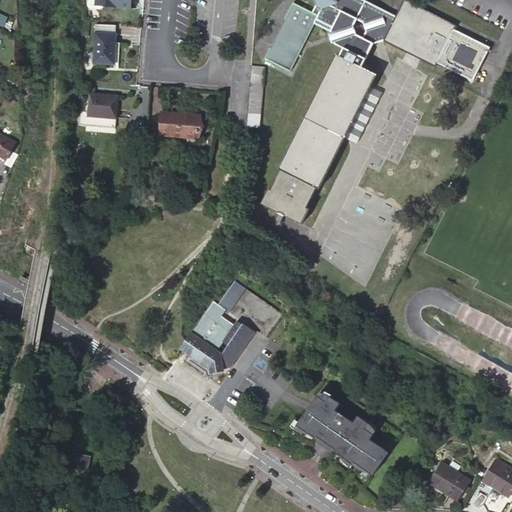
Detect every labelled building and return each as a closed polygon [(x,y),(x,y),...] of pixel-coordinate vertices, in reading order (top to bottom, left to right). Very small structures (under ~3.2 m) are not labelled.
[(340,49),(336,56),(358,66),(370,43),(385,41),(397,17),(361,0),(310,0),(312,5),(309,12),(294,4),(268,58),(292,70),(313,25),(327,32),(326,34),(329,43),(340,49)] [(397,17),(385,41),(437,66),(439,62),(473,79),(489,47),(454,31),(456,25),(405,1),(397,17)] [(0,13),(0,23),(11,29),(12,25),(6,21),(8,17),(0,13)] [(99,38),(97,67),(116,68),(118,39),(99,38)] [(358,66),(336,56),(279,170),(314,188),(316,189),(343,137),(367,89),(374,75),(358,66)] [(251,70),(245,130),(259,131),(264,71),(251,70)] [(378,94),(367,89),(343,137),(354,142),(378,94)] [(91,106),(90,129),(126,131),(129,100),(100,98),(99,107),(91,106)] [(163,115),(161,139),(199,142),(201,118),(163,115)] [(0,133),(0,156),(6,160),(16,141),(0,133)] [(314,188),(279,170),(270,188),(267,188),(258,205),(298,224),(305,210),(304,208),(314,188)] [(210,301),(178,347),(209,368),(209,371),(217,369),(227,367),(249,336),(240,329),(243,325),(222,310),(226,304),(230,307),(243,288),(232,280),(215,304),(210,301)] [(240,329),(249,336),(253,330),(244,323),(243,325),(240,329)] [(329,403),(320,397),(316,403),(309,414),(299,428),(319,441),(320,439),(338,451),(336,453),(356,466),(357,464),(377,477),(392,453),(373,440),(376,435),(367,429),(371,424),(360,417),(356,423),(346,417),(338,412),(343,405),(332,398),(329,403)] [(91,455),(77,454),(76,469),(90,469),(91,455)] [(511,493),(511,465),(500,457),(486,478),(511,494),(511,493)] [(472,479),(444,461),(432,480),(459,498),(472,479)]
